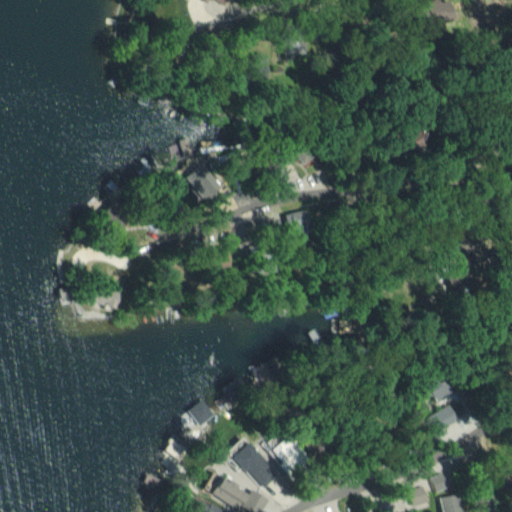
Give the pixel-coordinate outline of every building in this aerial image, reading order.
[(423,24),(452,20),(449,0),(425,0),(421,1),(423,24)] [(310,155),(301,140),(287,149),(295,163),(310,155)] [(217,186),(198,162),(180,176),(199,201),(217,186)] [(130,215),(113,198),(100,211),(117,228),(130,215)] [(306,232),(303,209),(279,212),(281,234),(306,232)] [(252,367),(263,386),(282,375),(271,356),(252,367)] [(217,386),(222,395),(212,400),(218,411),(244,397),(234,377),(217,386)] [(184,410),(197,425),(211,413),(199,398),(184,410)] [(462,417),(455,401),(423,414),(430,430),(462,417)] [(266,449),(284,473),(303,459),(285,434),(266,449)] [(259,488),(278,467),(272,462),(269,466),(241,440),(226,458),(259,488)] [(431,491),(445,487),(440,472),(426,476),(431,491)] [(246,511),(257,511),(264,497),(246,489),(245,491),(216,478),(209,495),(246,511)] [(409,505),(423,501),(419,485),(404,489),(409,505)] [(435,497),(438,511),(458,511),(453,493),(435,497)]
